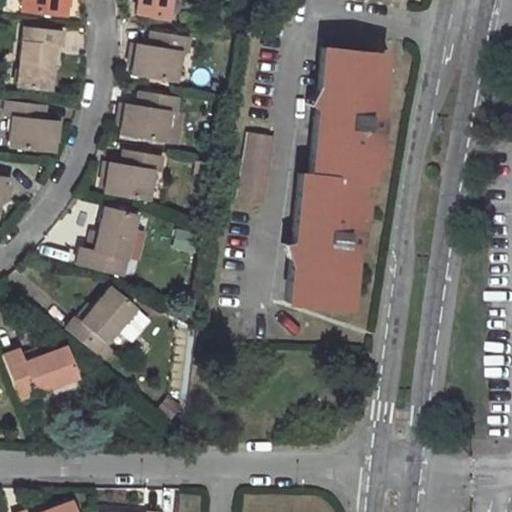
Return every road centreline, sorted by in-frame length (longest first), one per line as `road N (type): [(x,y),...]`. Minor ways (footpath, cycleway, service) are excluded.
road 1 (unclassified): [(408,466),(456,139),(486,0)]
road 2 (unclassified): [(445,0),(414,149),(375,466)]
road 3 (residential): [(0,468),(375,466)]
road 4 (residential): [(96,0),(106,50),(88,128),(52,196),(0,253)]
